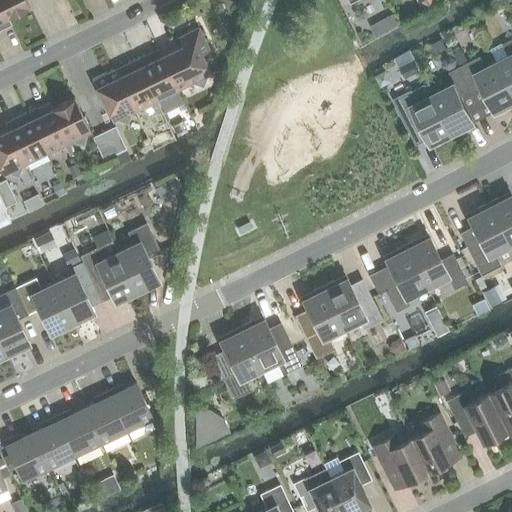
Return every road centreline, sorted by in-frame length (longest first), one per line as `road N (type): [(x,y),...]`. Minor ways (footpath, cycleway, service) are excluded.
road 1 (residential): [(0,403),(511,152)]
road 2 (residential): [(0,78),(161,0)]
